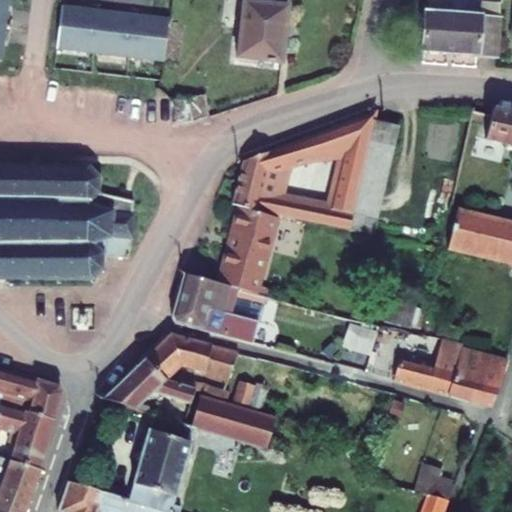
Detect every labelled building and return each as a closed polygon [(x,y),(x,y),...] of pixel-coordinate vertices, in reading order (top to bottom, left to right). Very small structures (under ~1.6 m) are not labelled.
[(241,0),(235,60),(279,64),(286,4),(265,2),(265,0),(241,0)] [(416,55),(489,64),(491,21),(492,6),(468,3),(466,18),(430,12),(431,0),(417,0),(416,9),(416,55)] [(62,9),(57,48),(93,53),(160,63),(165,23),(62,9)] [(172,102),(172,127),(187,126),(185,102),(172,102)] [(511,117),(484,112),(478,142),(511,148),(511,117)] [(367,121),(357,120),(240,164),(229,202),(237,204),(277,214),(347,231),(365,131),(367,121)] [(365,131),(347,231),(371,237),(390,135),(365,131)] [(0,276),(94,278),(104,268),(104,257),(127,258),(129,192),(95,191),(95,179),(86,165),(0,164),(0,276)] [(225,252),(218,287),(237,292),(257,297),(277,214),(237,204),(229,237),(233,236),(228,253),(225,252)] [(511,268),(511,230),(452,216),(444,252),(511,268)] [(254,344),(261,320),(233,313),(237,292),(218,287),(183,279),(172,322),(254,344)] [(349,326),(342,350),(371,358),(377,334),(349,326)] [(176,337),(147,364),(169,380),(183,366),(221,377),(214,393),(222,395),(239,354),(176,337)] [(399,357),(393,381),(448,396),(457,358),(458,354),(461,346),(438,339),(431,366),(399,357)] [(458,354),(457,358),(448,396),(470,402),(482,361),(458,354)] [(503,367),(482,361),(470,402),(492,408),(503,367)] [(147,364),(111,398),(142,407),(158,391),(193,401),(197,388),(169,380),(147,364)] [(0,393),(9,396),(7,406),(29,412),(57,419),(65,385),(0,366),(0,393)] [(206,396),(197,424),(274,448),(282,418),(206,396)] [(0,424),(24,431),(29,412),(7,406),(0,403),(0,424)] [(156,411),(130,495),(140,499),(159,504),(181,511),(182,511),(185,502),(175,498),(197,424),(156,411)] [(24,431),(16,459),(45,469),(57,419),(29,412),(24,431)] [(0,471),(11,476),(0,503),(0,504),(21,511),(31,511),(45,469),(16,459),(0,453),(0,471)] [(422,467),(415,486),(449,497),(456,478),(422,467)] [(181,511),(159,504),(140,499),(130,495),(74,477),(64,509),(74,511),(73,511),(181,511)] [(444,511),(449,501),(425,493),(418,511),(444,511)]
